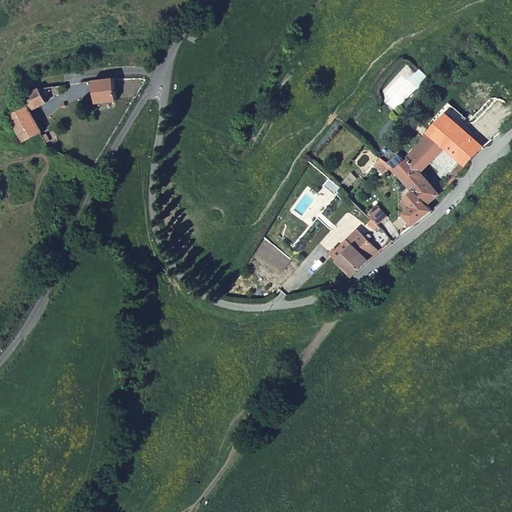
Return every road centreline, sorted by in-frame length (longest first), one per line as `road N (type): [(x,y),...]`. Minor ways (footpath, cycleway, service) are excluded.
road 1 (unclassified): [(511,133),(374,272),(317,300),(233,309),(208,304),(169,274),(156,251),(161,70)]
road 2 (unclassified): [(161,70),(0,360)]
